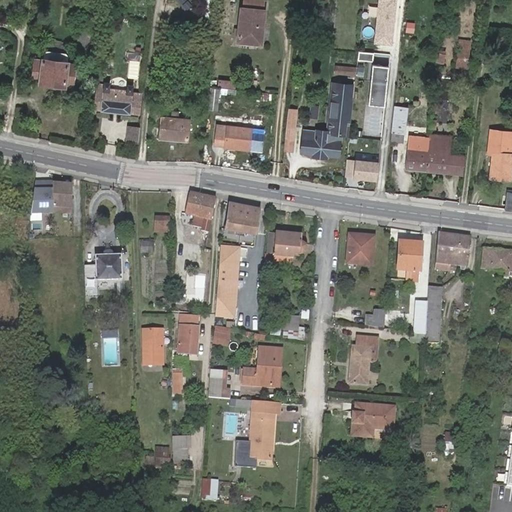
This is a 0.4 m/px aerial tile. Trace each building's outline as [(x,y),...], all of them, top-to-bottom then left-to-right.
[(263,1),(252,0),(244,0),(243,9),(262,11),(263,1)] [(379,0),(374,44),(393,46),(397,0),(379,0)] [(262,11),(243,9),(242,8),(238,42),(261,44),(264,11),(262,11)] [(78,27),(76,52),(92,53),(94,29),(92,28),(93,20),(81,19),(80,27),(78,27)] [(458,66),(470,67),(472,38),(460,37),(458,66)] [(374,53),(359,52),(358,60),(373,61),(374,53)] [(39,83),(64,87),(64,85),(72,86),(75,66),(68,65),(67,63),(59,62),(61,54),(54,53),(53,58),(47,56),(46,60),(43,59),(43,60),(34,59),(32,79),(40,81),(39,83)] [(335,65),(335,75),(356,76),(357,67),(335,65)] [(389,67),(373,65),(368,105),(384,107),(389,67)] [(108,91),(109,83),(104,83),(97,83),(94,109),(101,110),(101,111),(132,114),(132,113),(139,114),(140,98),(131,97),(132,86),(127,86),(126,93),(108,91)] [(127,86),(109,83),(108,91),(126,93),(127,86)] [(331,101),(328,132),(316,131),(316,132),(304,131),(303,139),(302,140),(301,152),(313,154),(313,157),(326,158),(326,155),(338,156),(341,134),(347,135),(352,103),(350,103),(352,86),(341,85),(341,89),(334,88),(333,101),(331,101)] [(219,89),(211,89),(209,109),(217,110),(219,89)] [(407,108),(394,107),(393,122),(402,123),(405,124),(407,108)] [(290,109),(288,128),(295,129),(297,119),(294,118),(295,110),(290,109)] [(159,139),(187,142),(189,120),(161,117),(160,118),(153,117),(151,137),(159,138),(159,139)] [(226,146),(228,127),(228,125),(216,123),(214,145),(226,146)] [(401,129),(392,128),(391,142),(403,143),(405,124),(402,123),(401,129)] [(125,142),(138,144),(140,127),(128,125),(125,142)] [(252,129),(228,127),(226,146),(226,148),(249,151),(252,129)] [(295,129),(288,128),(287,140),(294,140),(295,129)] [(511,170),(511,164),(511,160),(511,154),(511,148),(511,132),(491,130),(488,152),(491,153),(493,153),(489,178),(510,180),(511,170)] [(430,140),(449,142),(449,136),(430,134),(430,140)] [(446,173),(462,175),(464,157),(449,155),(449,150),(448,150),(449,144),(449,142),(430,140),(429,143),(429,145),(426,171),(446,173)] [(405,169),(426,171),(429,145),(408,143),(405,169)] [(379,161),(355,158),(353,175),(377,178),(379,161)] [(53,180),(35,180),(31,213),(53,212),(53,182),(53,180)] [(53,212),(72,212),(71,182),(53,182),(53,212)] [(210,220),(216,198),(189,193),(187,203),(185,215),(210,220)] [(238,231),(241,232),(255,235),(260,210),(230,204),(224,228),(238,231)] [(169,218),(156,218),(156,226),(156,232),(169,232),(169,229),(169,218)] [(274,256),(291,258),(293,258),(294,253),(300,254),(301,254),(303,253),(304,252),(306,250),(306,247),(306,246),(305,244),(303,242),(301,241),(301,234),(276,232),(275,239),(275,243),(274,256)] [(468,256),(470,236),(437,232),(435,268),(450,270),(450,265),(466,267),(467,262),(467,256),(468,256)] [(346,263),(372,265),(374,236),(348,234),(346,263)] [(275,243),(275,239),(266,239),(263,272),(272,272),(273,263),(274,256),(275,243)] [(412,271),(411,280),(411,282),(410,287),(418,287),(419,282),(422,243),(399,241),(397,269),(407,270),(412,271)] [(152,242),(141,242),(141,253),(152,253),(152,242)] [(221,245),(216,317),(236,319),(241,246),(221,245)] [(480,268),(500,270),(502,250),(483,248),(480,268)] [(84,266),(85,298),(96,298),(96,281),(121,280),(120,255),(111,255),(111,250),(104,250),(104,256),(95,256),(94,266),(84,266)] [(511,251),(502,250),(500,270),(501,270),(501,275),(508,276),(509,271),(511,271),(511,251)] [(290,265),(291,258),(274,256),(273,263),(290,265)] [(188,291),(188,300),(206,301),(208,274),(197,273),(196,292),(188,291)] [(426,324),(425,335),(425,343),(439,344),(442,289),(428,288),(427,301),(426,316),(426,318),(426,324)] [(186,298),(174,298),(173,309),(186,310),(186,298)] [(426,316),(427,301),(418,301),(417,315),(426,316)] [(365,326),(385,329),(386,310),(374,309),(374,315),(366,315),(365,326)] [(300,317),(299,317),(299,314),(283,313),(282,326),(283,326),(282,338),(296,340),(298,327),(300,317)] [(360,316),(347,313),(346,320),(359,323),(360,316)] [(180,316),(177,352),(196,354),(199,327),(196,327),(197,318),(180,316)] [(305,328),(298,327),(296,340),(304,342),(305,328)] [(143,363),(155,363),(155,328),(142,328),(143,363)] [(232,331),(218,329),(217,338),(231,340),(232,331)] [(351,345),(348,383),(368,385),(369,362),(371,346),(378,347),(379,337),(356,335),(355,345),(351,345)] [(486,356),(487,341),(477,339),(475,355),(486,356)] [(502,352),(497,351),(495,362),(506,363),(509,345),(502,344),(502,352)] [(243,382),(276,384),(278,366),(281,367),(282,347),(259,345),(257,368),(244,367),(243,382)] [(377,362),(378,347),(371,346),(369,362),(377,362)] [(182,394),(182,374),(173,374),(174,393),(182,394)] [(217,375),(210,374),(208,396),(215,396),(217,375)] [(253,410),(249,456),(271,458),(274,411),(279,412),(280,400),(253,399),(253,410)] [(352,412),(351,424),(352,424),(351,435),(371,437),(372,427),(393,429),(395,408),(356,404),(355,412),(352,412)] [(191,434),(175,434),(175,459),(191,460),(191,434)] [(172,466),(174,446),(158,444),(156,464),(172,466)] [(457,445),(446,444),(445,454),(456,455),(457,445)] [(203,498),(219,499),(220,478),(205,477),(203,498)]
